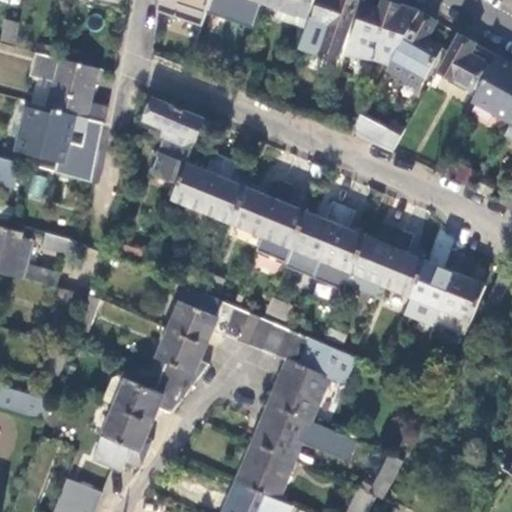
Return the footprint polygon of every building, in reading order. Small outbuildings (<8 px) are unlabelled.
[(314,0),(264,0),(264,1),(280,7),(276,16),(303,26),(305,26),(314,0)] [(358,0),(319,0),(314,17),(329,22),(321,48),(340,54),(358,0)] [(363,5),(355,30),(383,40),(376,60),(389,65),(419,12),(386,0),(383,0),(380,11),(363,5)] [(437,21),(419,12),(389,65),(386,70),(403,80),(418,88),(442,46),(427,38),(437,21)] [(20,22),(6,19),(2,39),(16,42),(20,22)] [(476,44),(458,33),(437,70),(472,90),(473,88),(478,90),(491,66),(470,53),(476,44)] [(55,80),(48,107),(77,115),(88,118),(103,122),(104,122),(107,107),(90,103),(101,68),(36,50),(31,74),(41,76),(55,80)] [(491,66),(478,90),(471,101),(482,107),(511,123),(511,121),(511,68),(510,67),(511,64),(511,63),(497,56),(491,66)] [(243,62),(234,87),(250,93),(258,68),(243,62)] [(41,76),(33,103),(48,107),(55,80),(41,76)] [(204,119),(153,98),(143,121),(152,125),(159,127),(155,136),(160,138),(161,145),(150,171),(179,183),(187,163),(204,119)] [(77,115),(48,107),(33,103),(28,102),(14,150),(64,163),(73,130),(77,115)] [(360,114),(349,134),(392,152),(404,130),(392,123),(389,130),(360,114)] [(88,118),(77,115),(73,130),(85,133),(88,118)] [(92,172),(103,122),(88,118),(85,133),(77,168),(92,172)] [(159,127),(152,125),(149,134),(155,136),(159,127)] [(173,198),(202,211),(224,157),(214,152),(206,171),(187,163),(179,183),(173,198)] [(0,183),(15,188),(21,163),(0,156),(0,183)] [(224,157),(202,211),(233,223),(248,188),(229,180),(237,162),(224,157)] [(42,202),(49,178),(32,173),(25,198),(42,202)] [(248,188),(233,223),(263,236),(285,182),(273,177),(266,196),(248,188)] [(285,182),(263,236),(292,248),(307,212),(288,205),(296,186),(285,182)] [(511,193),(505,190),(499,202),(511,208),(511,193)] [(307,212),(292,248),(323,260),(345,206),(333,201),(325,220),(307,212)] [(345,206),(323,260),(352,272),(366,237),(347,229),(354,210),(345,206)] [(233,223),(229,235),(258,247),(263,236),(233,223)] [(366,237),(352,272),(382,284),(404,230),(392,225),(384,244),(366,237)] [(57,290),(61,276),(28,267),(35,243),(23,240),(25,235),(0,227),(0,273),(26,282),(26,281),(57,290)] [(404,230),(382,284),(411,296),(426,261),(407,253),(414,234),(404,230)] [(72,255),(76,241),(47,233),(43,246),(72,255)] [(323,260),(292,248),(288,259),(318,271),(323,260)] [(426,261),(411,296),(440,308),(462,254),(452,249),(451,249),(443,267),(426,261)] [(462,254),(440,308),(471,321),(485,285),(466,277),(474,259),(462,254)] [(382,284),(352,272),(348,283),(377,295),(382,284)] [(223,335),(234,307),(188,287),(182,302),(180,301),(168,330),(205,347),(212,330),(223,335)] [(89,326),(99,300),(89,295),(87,298),(79,322),(89,326)] [(273,299),(266,314),(286,322),(292,308),(273,299)] [(275,357),(286,329),(234,307),(223,335),(275,357)] [(344,387),(356,358),(346,354),(286,329),(275,357),(286,362),(278,380),(281,381),(270,406),(311,422),(329,380),(344,387)] [(330,329),(326,339),(343,346),(346,336),(330,329)] [(199,361),(205,347),(168,330),(156,360),(165,364),(160,376),(192,388),(209,366),(199,361)] [(394,354),(389,365),(407,373),(412,362),(394,354)] [(114,376),(103,404),(114,409),(125,380),(114,376)] [(192,388),(160,376),(153,391),(125,380),(114,409),(153,425),(160,409),(172,414),(192,388)] [(0,407),(45,421),(50,402),(1,387),(0,390),(0,407)] [(311,422),(270,406),(259,433),(257,432),(253,443),(295,462),(311,422)] [(153,425),(114,409),(102,438),(93,460),(120,471),(124,462),(142,469),(153,442),(147,439),(153,425)] [(278,501),(295,462),(253,443),(247,458),(248,459),(238,483),(278,501)] [(383,498),(404,460),(390,455),(370,493),(377,495),(383,498)] [(93,511),(101,494),(66,481),(53,511),(93,511)] [(273,511),(278,501),(238,483),(227,510),(225,509),(223,511),(273,511)] [(27,511),(35,490),(22,485),(14,508),(24,511),(27,511)] [(367,511),(377,495),(370,493),(359,488),(346,511),(367,511)] [(287,511),(291,506),(278,501),(273,511),(287,511)]
